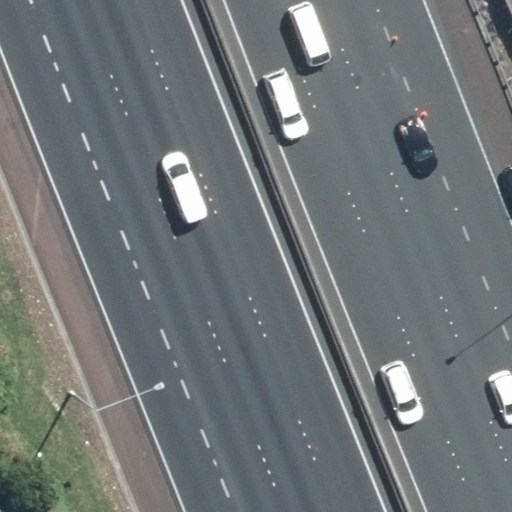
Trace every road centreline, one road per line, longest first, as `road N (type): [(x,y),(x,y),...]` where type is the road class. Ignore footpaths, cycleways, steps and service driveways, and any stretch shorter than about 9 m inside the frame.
road 1 (motorway): [(273,0),(476,511)]
road 2 (motorway): [(337,511),(134,0)]
